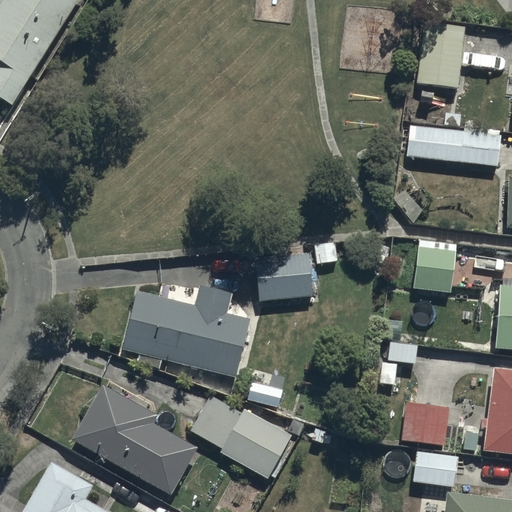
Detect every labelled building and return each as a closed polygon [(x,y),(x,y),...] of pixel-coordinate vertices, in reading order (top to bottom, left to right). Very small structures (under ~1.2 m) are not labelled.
[(83,0),(9,0),(0,15),(0,69),(1,70),(0,70),(0,100),(17,110),(83,0)] [(426,33),(420,89),(459,93),(465,37),(426,33)] [(415,136),(412,163),(493,172),(496,145),(415,136)] [(421,250),(417,290),(450,293),(454,253),(421,250)] [(309,263),(261,267),(264,306),(311,303),(309,263)] [(199,316),(143,303),(130,356),(240,382),(253,329),(229,323),(234,304),(203,297),(199,316)] [(511,298),(503,297),(499,360),(511,361),(511,298)] [(416,346),(388,344),(386,364),(380,363),(378,384),(394,386),(396,363),(415,365),(416,346)] [(251,380),(246,396),(277,405),(282,389),(251,380)] [(511,383),(500,382),(489,460),(511,463),(511,383)] [(107,398),(79,447),(177,503),(202,459),(153,432),(156,427),(107,398)] [(213,407),(197,438),(232,457),(230,461),(270,482),(291,444),(250,422),(248,426),(213,407)] [(411,410),(406,444),(445,450),(450,416),(411,410)] [(419,461),(415,490),(454,495),(458,466),(419,461)] [(90,493),(54,473),(31,511),(91,511),(83,507),(90,493)]
